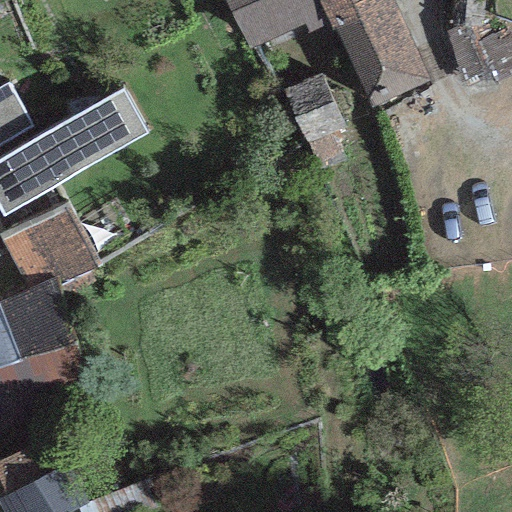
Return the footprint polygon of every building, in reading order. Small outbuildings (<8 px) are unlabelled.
[(224,0),(246,45),(302,20),(307,30),(329,20),(319,0),(224,0)] [(319,0),(329,20),(332,27),(337,26),(364,92),(425,67),(395,0),(319,0)] [(0,140),(32,123),(7,80),(0,83),(0,140)] [(123,85),(0,152),(0,200),(5,209),(148,130),(123,85)] [(59,271),(0,296),(0,425),(88,391),(59,271)] [(43,436),(0,456),(0,480),(6,491),(58,466),(43,436)] [(6,491),(0,496),(9,511),(66,511),(87,500),(65,460),(58,466),(6,491)]
